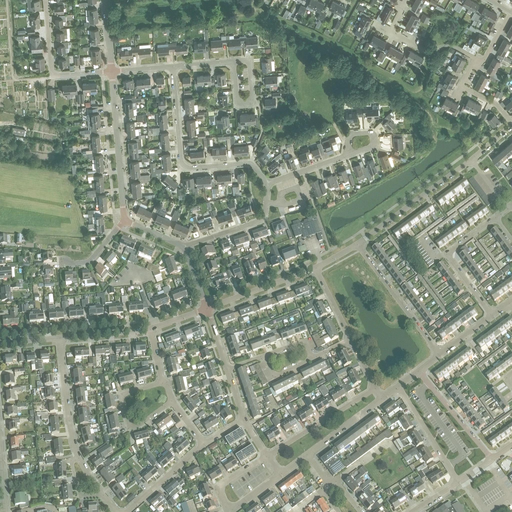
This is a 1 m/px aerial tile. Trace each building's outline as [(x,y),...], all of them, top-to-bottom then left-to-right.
[(27,0),(28,2),(28,10),(39,9),(39,5),(40,5),(39,1),(34,1),(33,0),(27,0)] [(316,0),(310,0),(306,8),(312,11),(314,8),(318,1),(316,0)] [(469,8),(473,1),(470,0),(465,0),(463,5),(469,8)] [(318,1),(314,8),(319,11),(318,12),(319,13),(317,18),(319,20),(323,13),(325,10),(322,9),(324,4),(318,1)] [(335,12),(339,4),(333,1),(329,8),(335,12)] [(473,1),(469,8),(467,12),(471,14),(472,10),(475,12),(479,5),(473,1)] [(55,6),(54,6),(54,13),(63,12),(63,2),(55,2),(55,6)] [(384,12),(390,16),(393,9),(389,7),(391,4),(386,2),(382,8),(381,11),(384,12)] [(422,6),(415,2),(412,8),(418,12),(422,6)] [(345,7),(339,4),(335,12),(333,15),(336,17),(337,13),(341,15),(344,10),(345,7)] [(89,16),(97,15),(97,9),(93,9),(93,5),(87,6),(87,10),(88,10),(89,16)] [(487,18),(491,11),(484,8),(481,15),(483,16),(483,18),(482,17),(480,21),(484,23),(487,18)] [(360,22),(368,26),(371,20),(367,18),(368,15),(361,11),(359,14),(363,16),(360,22)] [(491,11),(487,18),(493,21),(497,14),(491,11)] [(390,16),(384,12),(382,16),(379,15),(376,20),(382,22),(383,19),(387,21),(390,16)] [(39,16),(40,16),(39,13),(34,14),(34,16),(31,17),(32,28),(40,27),(39,16)] [(59,16),(55,16),(55,20),(56,26),(63,25),(63,21),(66,21),(65,15),(64,15),(61,15),(59,16)] [(97,15),(89,16),(89,22),(88,22),(88,26),(95,26),(94,22),(98,21),(97,15)] [(409,21),(419,27),(420,24),(417,22),(419,19),(412,15),(409,21)] [(334,27),(333,30),(335,32),(337,29),(341,22),(338,20),(334,27)] [(357,21),(355,23),(359,25),(357,28),(356,31),(361,34),(362,31),(365,33),(368,26),(360,22),(357,21)] [(419,27),(409,21),(405,28),(412,31),(414,28),(417,29),(419,27)] [(482,44),(484,45),(488,38),(484,36),(485,33),(476,28),(470,25),(468,29),(478,34),(475,40),(482,44)] [(95,29),(95,26),(88,26),(89,30),(90,30),(91,36),(99,35),(98,29),(95,29)] [(60,29),(56,29),(56,33),(57,39),(64,39),(64,35),(67,35),(67,29),(60,29)] [(205,41),(194,42),(195,52),(206,51),(206,45),(208,45),(208,38),(207,29),(204,29),(205,38),(205,41)] [(99,35),(91,36),(91,42),(90,42),(90,47),(96,46),(96,42),(100,42),(99,35)] [(375,48),(380,38),(374,35),(370,43),(374,45),(372,47),(375,48)] [(226,43),(225,36),(222,37),(222,40),(211,41),(212,51),(223,50),(223,44),(226,43)] [(229,36),(225,36),(226,43),(230,43),(230,49),(241,48),(240,42),(243,42),(243,36),(240,37),(240,38),(234,39),(234,36),(229,36)] [(247,36),(243,36),(243,42),(246,42),(247,48),(258,47),(257,37),(255,37),(247,38),(247,36)] [(32,52),(42,52),(42,42),(38,42),(38,37),(30,37),(32,52)] [(386,42),(380,38),(375,48),(377,50),(379,47),(382,49),(386,42)] [(475,40),(473,39),(469,46),(469,47),(465,44),(462,48),(475,55),(477,50),(478,51),(482,44),(475,40)] [(500,46),(507,50),(511,44),(504,40),(500,46)] [(61,46),(57,46),(58,53),(65,52),(65,48),(68,48),(68,44),(68,42),(66,42),(62,42),(61,43),(61,46)] [(176,44),(172,44),(173,51),(177,51),(177,54),(188,53),(187,45),(187,43),(183,44),(183,45),(176,46),(176,44)] [(169,46),(158,47),(158,48),(159,55),(169,55),(169,51),(173,51),(172,44),(168,45),(169,46)] [(393,57),(397,50),(390,46),(386,54),(393,57)] [(507,50),(500,46),(497,52),(504,56),(507,50)] [(136,54),(135,47),(131,47),(130,47),(122,47),(121,48),(117,49),(118,55),(121,55),(122,59),(133,58),(132,54),(136,54)] [(139,47),(135,47),(136,54),(140,54),(140,57),(151,56),(150,47),(139,48),(139,47)] [(403,53),(397,50),(393,57),(399,61),(403,53)] [(401,63),(404,65),(407,59),(407,58),(414,61),(417,54),(411,51),(411,52),(408,56),(405,55),(404,57),(401,63)] [(455,61),(463,66),(466,60),(460,57),(462,54),(456,51),(455,54),(458,56),(455,61)] [(414,61),(412,64),(418,67),(419,65),(420,65),(424,58),(417,54),(414,61)] [(70,65),(69,61),(69,55),(62,56),(63,59),(58,60),(59,66),(66,66),(69,65),(70,65)] [(35,59),(36,67),(32,68),(32,71),(36,71),(36,73),(40,73),(39,70),(44,69),(44,63),(45,63),(44,58),(35,59)] [(274,61),(273,61),(272,58),(265,58),(265,62),(262,62),(263,72),(272,71),(275,71),(274,61)] [(490,63),(490,64),(497,68),(500,62),(494,58),(491,63),(490,63)] [(463,66),(455,61),(452,67),(449,65),(447,69),(452,71),(454,68),(460,72),(463,66)] [(497,68),(490,64),(489,65),(489,66),(487,70),(494,74),(497,68)] [(452,71),(447,69),(445,72),(448,73),(445,79),(454,83),(457,78),(451,75),(452,71)] [(222,83),(226,83),(225,74),(218,74),(218,83),(215,83),(216,87),(222,86),(222,83)] [(478,80),(485,84),(489,78),(481,74),(478,80)] [(211,75),(204,76),(205,83),(208,83),(208,85),(211,84),(215,84),(214,78),(211,78),(211,75)] [(205,83),(204,76),(198,76),(198,80),(195,80),(195,86),(198,86),(198,84),(205,83)] [(281,76),(263,77),(264,81),(266,81),(266,84),(266,87),(278,86),(278,81),(281,81),(281,76)] [(136,90),(134,90),(135,96),(138,96),(138,90),(139,90),(142,87),(142,86),(144,86),(144,79),(137,79),(137,86),(135,86),(136,90)] [(454,83),(445,79),(442,84),(439,83),(438,86),(443,89),(445,86),(451,89),(454,83)] [(131,89),(134,88),(134,82),(130,82),(130,80),(123,81),(124,88),(131,87),(131,89)] [(485,84),(478,80),(475,87),(482,90),(485,84)] [(443,89),(441,95),(444,96),(442,99),(445,100),(441,108),(447,111),(448,109),(452,101),(446,98),(449,92),(443,89)] [(222,91),(214,92),(214,94),(214,96),(219,96),(220,104),(228,103),(227,96),(227,95),(222,95),(222,91)] [(273,99),(265,100),(266,108),(277,107),(276,99),(276,97),(281,96),(280,93),(272,94),(273,96),(273,97),(273,99)] [(161,110),(165,110),(164,106),(166,106),(166,99),(164,99),(164,96),(157,97),(157,103),(159,103),(159,107),(161,107),(161,110)] [(132,102),(125,103),(126,109),(133,109),(137,108),(137,102),(136,102),(136,98),(135,98),(132,99),(132,102)] [(471,111),(475,103),(469,99),(465,107),(471,111)] [(452,101),(448,109),(454,112),(452,115),(455,116),(458,112),(459,110),(456,108),(458,104),(452,101)] [(481,106),(475,103),(471,111),(477,114),(481,106)] [(367,108),(363,108),(364,114),(368,114),(368,119),(371,119),(371,118),(379,118),(378,109),(379,109),(379,105),(373,106),(373,109),(367,110),(367,108)] [(88,114),(87,114),(87,121),(99,120),(99,113),(98,113),(97,107),(95,107),(87,108),(87,111),(88,114)] [(358,116),(362,116),(362,107),(357,107),(357,112),(346,112),(347,122),(358,121),(358,116)] [(165,110),(161,110),(151,111),(146,111),(147,114),(151,113),(151,114),(156,114),(156,121),(168,120),(167,113),(165,113),(165,110)] [(491,112),(490,114),(484,111),(481,117),(486,120),(486,119),(488,120),(493,126),(499,121),(494,115),(493,113),(491,112)] [(248,124),(248,114),(240,115),(241,121),(238,122),(239,128),(242,128),(241,124),(248,124)] [(248,114),(248,124),(256,123),(256,127),(259,126),(258,120),(256,120),(255,114),(248,114)] [(387,121),(383,124),(386,127),(386,128),(389,131),(396,125),(390,119),(392,116),(390,114),(385,119),(387,121)] [(217,119),(218,128),(226,127),(226,124),(230,124),(229,115),(222,115),(222,119),(217,119)] [(99,120),(87,121),(88,127),(90,127),(90,130),(84,130),(84,134),(91,133),(97,133),(96,129),(96,126),(100,126),(99,120)] [(84,134),(82,134),(82,137),(84,137),(88,137),(88,139),(92,139),(92,143),(100,142),(99,135),(97,136),(97,133),(91,133),(84,134)] [(396,136),(393,136),(394,139),(394,149),(403,149),(402,135),(396,136)] [(234,136),(230,136),(230,138),(231,147),(234,146),(235,155),(242,155),(241,143),(241,142),(234,143),(234,137),(234,136)] [(328,153),(335,151),(333,145),(337,143),(335,137),(323,142),(324,146),(325,146),(328,153)] [(130,142),(129,142),(130,149),(138,149),(138,145),(137,142),(141,142),(141,138),(139,139),(134,139),(130,139),(130,142)] [(318,148),(312,150),(314,158),(321,156),(320,151),(323,150),(321,143),(317,144),(318,148)] [(288,153),(284,154),(286,158),(289,167),(295,164),(294,159),(297,158),(295,151),(293,145),(287,147),(288,153)] [(263,154),(258,158),(263,164),(269,158),(272,156),(269,153),(268,151),(269,150),(266,146),(260,151),(263,154)] [(307,154),(310,153),(308,147),(302,149),(303,153),(299,155),(302,162),(309,160),(307,154)] [(506,147),(501,151),(506,157),(511,153),(506,147)] [(138,149),(130,149),(130,157),(132,156),(133,159),(135,159),(142,158),(146,158),(147,158),(147,156),(146,156),(146,155),(142,155),(139,155),(138,152),(141,152),(140,148),(138,149)] [(220,157),(219,148),(213,149),(209,149),(210,155),(213,155),(213,157),(220,157)] [(501,151),(497,155),(502,161),(506,157),(501,151)] [(92,156),(92,153),(83,154),(83,157),(89,157),(89,160),(95,159),(96,163),(103,162),(103,155),(92,156)] [(273,163),(269,167),(273,172),(280,166),(276,161),(282,157),(280,153),(277,156),(271,160),(273,163)] [(387,155),(380,158),(383,168),(391,166),(388,158),(387,155)] [(507,167),(502,161),(497,155),(492,159),(497,165),(499,163),(504,169),(506,172),(507,172),(509,170),(507,167)] [(368,167),(365,168),(366,173),(367,175),(368,177),(369,181),(372,179),(370,173),(377,171),(380,170),(378,165),(375,166),(373,160),(366,162),(368,167)] [(171,161),(162,162),(164,162),(165,169),(162,169),(156,169),(155,162),(151,163),(151,173),(152,173),(155,173),(156,173),(162,172),(170,171),(170,168),(172,168),(171,161)] [(92,170),(87,170),(87,174),(94,173),(94,170),(95,170),(96,170),(100,169),(104,169),(103,162),(96,163),(92,163),(92,170)] [(360,165),(353,167),(358,180),(368,177),(366,173),(365,170),(364,167),(361,168),(360,165)] [(346,170),(339,172),(342,181),(348,179),(350,185),(355,183),(354,180),(351,174),(350,174),(348,175),(346,170)] [(94,173),(87,174),(88,180),(95,179),(96,183),(103,182),(103,175),(100,175),(94,176),(94,173)] [(332,174),(325,177),(326,180),(326,181),(328,186),(334,184),(336,189),(340,188),(337,179),(334,180),(332,176),(332,174)] [(168,175),(163,181),(168,185),(173,179),(168,175)] [(191,178),(184,179),(184,185),(184,188),(191,187),(192,191),(195,190),(194,180),(191,180),(191,178)] [(173,179),(168,185),(174,190),(178,184),(173,179)] [(325,187),(324,182),(323,182),(319,183),(318,179),(311,182),(315,193),(319,192),(320,195),(323,194),(322,193),(327,191),(325,187)] [(465,180),(460,184),(464,189),(469,186),(465,180)] [(460,184),(455,187),(459,193),(464,189),(460,184)] [(459,193),(455,187),(450,191),(455,197),(459,193)] [(450,191),(446,194),(450,200),(455,197),(450,191)] [(446,194),(441,198),(445,204),(450,200),(446,194)] [(99,203),(106,202),(106,195),(97,196),(97,197),(96,197),(96,203),(99,203)] [(445,204),(441,198),(436,201),(440,207),(445,204)] [(136,208),(134,212),(136,214),(137,214),(143,216),(146,209),(148,206),(141,203),(138,201),(136,208)] [(159,213),(155,222),(161,224),(165,217),(166,214),(166,212),(160,210),(161,207),(163,204),(160,202),(158,206),(156,212),(159,213)] [(251,204),(244,207),(246,214),(253,212),(252,210),(251,204)] [(430,206),(426,209),(430,215),(435,211),(433,209),(430,206)] [(244,207),(237,209),(239,214),(239,217),(246,214),(244,207)] [(480,211),(484,216),(489,213),(485,207),(480,211)] [(152,212),(146,209),(143,216),(149,219),(152,212)] [(430,215),(426,209),(421,213),(425,218),(430,215)] [(227,211),(224,212),(225,214),(227,222),(234,219),(233,216),(232,212),(228,213),(227,211)] [(484,216),(480,211),(475,214),(479,220),(484,216)] [(421,213),(416,216),(420,222),(422,224),(427,221),(425,218),(421,213)] [(227,222),(225,214),(218,217),(220,224),(227,222)] [(479,220),(475,214),(470,218),(474,224),(479,220)] [(211,216),(204,218),(205,221),(208,228),(214,226),(213,222),(212,218),(211,216)] [(321,233),(317,220),(315,216),(308,218),(308,220),(304,221),(304,223),(301,224),(299,220),(293,223),(294,226),(292,227),(295,238),(303,235),(304,238),(317,234),(318,237),(319,242),(322,240),(321,236),(322,236),(321,233)] [(420,222),(416,216),(412,220),(416,225),(420,222)] [(165,217),(161,224),(168,227),(171,220),(165,217)] [(204,218),(198,220),(198,222),(201,230),(208,228),(205,221),(204,218)] [(474,224),(470,218),(465,221),(470,227),(474,224)] [(416,225),(412,220),(407,223),(411,229),(416,225)] [(180,232),(183,225),(177,222),(173,230),(180,232)] [(283,222),(272,226),(275,234),(286,230),(283,222)] [(411,229),(407,223),(402,227),(406,232),(411,229)] [(464,223),(459,226),(463,232),(468,228),(464,223)] [(189,228),(183,225),(180,232),(186,235),(188,231),(191,232),(194,225),(191,224),(189,228)] [(459,226),(454,230),(458,235),(463,232),(459,226)] [(406,232),(402,227),(397,230),(401,236),(406,232)] [(259,231),(262,239),(269,236),(266,229),(259,231)] [(494,238),(500,233),(496,229),(490,233),(494,238)] [(401,236),(397,230),(393,234),(397,239),(401,236)] [(458,235),(454,230),(449,233),(454,239),(458,235)] [(262,239),(259,231),(253,233),(255,241),(262,239)] [(454,239),(449,233),(445,237),(449,242),(454,239)] [(500,233),(494,238),(497,242),(503,238),(500,233)] [(0,235),(0,243),(2,243),(2,244),(7,244),(7,243),(10,243),(9,237),(7,237),(6,236),(0,237),(0,235)] [(247,235),(241,238),(243,245),(244,247),(244,248),(248,246),(247,244),(250,243),(247,235)] [(445,237),(440,240),(444,246),(449,242),(445,237)] [(126,248),(129,241),(123,238),(119,245),(126,248)] [(241,238),(234,240),(237,247),(237,248),(237,250),(244,247),(243,245),(241,238)] [(507,243),(503,238),(497,242),(501,247),(507,243)] [(444,246),(440,240),(435,244),(440,249),(444,246)] [(136,243),(129,241),(126,248),(132,251),(136,243)] [(228,242),(221,244),(224,252),(231,249),(231,250),(233,257),(235,261),(238,260),(236,256),(234,249),(233,246),(230,247),(228,242)] [(510,248),(507,243),(501,247),(504,252),(510,248)] [(375,254),(381,250),(377,245),(372,249),(375,254)] [(139,254),(138,256),(143,259),(144,258),(145,256),(148,248),(141,246),(140,249),(138,253),(139,254)] [(213,246),(202,251),(204,258),(205,257),(206,261),(211,259),(209,256),(211,255),(216,253),(213,246)] [(276,246),(270,249),(273,257),(269,258),(270,260),(273,267),(279,265),(277,258),(280,257),(279,256),(277,250),(276,246)] [(287,251),(282,253),(286,262),(291,260),(297,258),(296,257),(300,256),(299,253),(296,246),(293,248),(293,249),(287,251)] [(134,256),(130,263),(133,264),(136,265),(139,260),(136,259),(138,253),(140,249),(137,247),(134,256)] [(463,261),(469,257),(467,255),(470,253),(465,247),(459,252),(461,255),(459,256),(463,261)] [(148,248),(145,256),(151,259),(154,251),(148,248)] [(385,255),(381,250),(375,254),(379,259),(385,255)] [(12,258),(12,251),(0,251),(0,265),(5,265),(5,258),(12,258)] [(109,254),(103,261),(107,264),(105,266),(109,269),(110,270),(112,268),(109,265),(115,258),(114,258),(116,256),(114,254),(112,252),(110,254),(109,254)] [(43,263),(52,263),(51,255),(43,256),(43,255),(40,255),(40,259),(43,259),(43,263)] [(388,259),(385,255),(379,259),(382,264),(388,259)] [(472,262),(469,257),(463,261),(467,266),(472,262)] [(167,269),(175,266),(173,259),(165,262),(167,269)] [(261,272),(267,269),(263,259),(261,260),(262,262),(258,264),(261,272)] [(392,264),(388,259),(382,264),(386,268),(392,264)] [(476,266),(472,262),(467,266),(470,270),(476,266)] [(216,275),(215,271),(218,270),(216,263),(207,266),(210,273),(211,276),(216,275)] [(249,276),(255,274),(251,263),(245,266),(249,276)] [(440,272),(446,268),(442,263),(437,268),(440,272)] [(7,268),(0,269),(0,279),(11,278),(10,268),(14,268),(15,268),(14,264),(6,265),(7,268)] [(392,264),(386,268),(389,273),(395,269),(392,264)] [(101,277),(106,271),(99,265),(95,271),(97,272),(96,273),(101,277)] [(50,266),(43,267),(43,272),(42,272),(41,273),(41,276),(43,277),(44,280),(50,280),(49,276),(53,276),(52,269),(50,269),(50,266)] [(177,273),(175,266),(167,269),(170,275),(177,273)] [(476,266),(470,270),(473,275),(479,271),(476,266)] [(239,280),(243,278),(239,267),(232,269),(235,278),(238,277),(239,280)] [(450,273),(446,268),(440,272),(444,277),(450,273)] [(107,272),(115,279),(117,276),(110,270),(109,269),(107,272)] [(399,273),(395,269),(389,273),(393,278),(399,273)] [(479,271),(473,275),(477,280),(482,276),(479,271)] [(96,286),(99,285),(92,273),(90,275),(89,275),(89,272),(82,273),(83,281),(87,281),(87,285),(94,284),(96,286)] [(218,276),(214,277),(215,281),(218,288),(219,289),(222,287),(222,286),(226,285),(226,284),(225,282),(225,281),(229,279),(229,280),(232,279),(230,272),(227,273),(228,276),(224,278),(223,274),(218,276)] [(399,273),(393,278),(396,282),(402,278),(399,273)] [(450,273),(444,277),(447,282),(453,278),(450,273)] [(68,274),(64,274),(64,275),(65,283),(72,282),(72,285),(76,284),(76,277),(76,276),(71,276),(71,274),(68,274)] [(486,281),(482,276),(477,280),(480,285),(486,281)] [(406,283),(402,278),(396,282),(400,287),(406,283)] [(456,282),(453,278),(447,282),(451,287),(456,282)] [(460,287),(456,282),(451,287),(454,291),(460,287)] [(301,288),(303,295),(304,298),(313,295),(310,287),(308,288),(307,285),(301,288)] [(405,294),(410,289),(407,285),(401,289),(405,294)] [(509,291),(504,285),(499,288),(504,294),(509,291)] [(464,292),(460,287),(454,291),(458,296),(464,292)] [(6,304),(11,303),(9,288),(0,289),(0,290),(0,296),(2,296),(2,298),(2,301),(4,301),(5,301),(6,304)] [(184,288),(177,290),(178,292),(180,300),(187,297),(184,290),(184,288)] [(295,292),(292,293),(294,298),(297,297),(303,295),(301,288),(294,290),(295,292)] [(504,294),(499,288),(495,292),(499,298),(504,294)] [(414,294),(410,289),(405,294),(408,298),(414,294)] [(180,300),(178,292),(171,294),(174,302),(180,300)] [(294,298),(292,293),(289,294),(288,292),(282,295),(285,302),(291,300),(291,299),(294,298)] [(499,298),(495,292),(489,296),(491,298),(494,302),(499,298)] [(164,294),(158,296),(162,306),(168,304),(165,297),(165,295),(165,296),(164,294)] [(417,299),(414,294),(408,298),(412,303),(417,299)] [(162,306),(158,296),(158,295),(154,296),(156,300),(152,301),(155,309),(162,306)] [(285,302),(282,295),(276,297),(277,298),(273,299),(276,305),(279,304),(285,302)] [(126,311),(124,297),(121,297),(122,305),(115,306),(116,314),(123,313),(123,311),(126,311)] [(136,312),(135,304),(128,305),(128,297),(127,297),(124,297),(126,311),(129,310),(129,313),(136,312)] [(59,311),(55,311),(56,319),(63,319),(63,316),(63,313),(66,313),(65,310),(64,298),(62,298),(62,303),(61,303),(62,310),(62,311),(59,311)] [(138,299),(135,300),(135,304),(136,312),(143,311),(142,303),(138,304),(138,299)] [(270,299),(264,301),(266,309),(272,306),(276,305),(273,299),(270,301),(270,299)] [(421,303),(417,299),(412,303),(415,308),(421,303)] [(266,309),(264,301),(257,304),(258,305),(255,306),(257,312),(260,311),(266,309)] [(112,306),(105,307),(105,311),(109,311),(109,312),(109,314),(116,314),(115,306),(115,302),(112,302),(112,306)] [(315,303),(310,306),(305,308),(306,312),(313,309),(315,314),(317,313),(324,309),(322,303),(317,306),(315,303)] [(421,303),(415,308),(419,312),(424,308),(421,303)] [(48,304),(45,304),(45,311),(48,311),(48,312),(49,320),(56,319),(55,311),(55,306),(49,307),(49,304),(48,304)] [(251,306),(245,308),(248,316),(254,313),(257,312),(255,306),(252,307),(251,306)] [(240,312),(236,313),(238,319),(240,324),(244,322),(243,319),(249,317),(248,316),(245,308),(239,310),(240,312)] [(424,308),(419,312),(422,317),(428,313),(424,308)] [(473,308),(467,312),(472,318),(477,314),(473,308)] [(3,318),(3,326),(18,324),(17,309),(10,310),(11,314),(11,317),(3,318)] [(324,309),(317,313),(320,318),(317,320),(318,323),(327,318),(326,316),(327,315),(324,309)] [(35,310),(36,321),(43,321),(43,313),(39,313),(38,310),(35,310)] [(472,318),(467,312),(462,316),(467,322),(472,318)] [(233,313),(226,315),(229,322),(236,320),(238,319),(236,313),(233,314),(233,313)] [(428,313),(422,317),(426,322),(431,317),(428,313)] [(229,322),(226,315),(220,317),(223,325),(229,322)] [(462,316),(458,320),(462,326),(467,322),(462,316)] [(435,322),(431,317),(426,322),(429,327),(435,322)] [(328,321),(327,318),(318,323),(320,326),(323,324),(326,330),(333,326),(330,320),(328,321)] [(458,320),(453,323),(457,330),(462,326),(458,320)] [(511,327),(506,321),(501,325),(506,331),(511,327)] [(453,323),(448,327),(452,333),(457,330),(453,323)] [(304,325),(298,327),(301,334),(307,332),(304,325)] [(501,325),(496,329),(501,335),(506,331),(501,325)] [(197,326),(190,328),(193,335),(194,338),(200,336),(201,337),(204,336),(201,330),(199,331),(197,326)] [(336,332),(333,326),(326,330),(329,335),(336,332)] [(298,327),(292,329),(295,336),(301,334),(298,327)] [(452,333),(448,327),(443,331),(447,337),(452,333)] [(185,335),(183,336),(185,343),(188,342),(186,337),(193,335),(190,328),(184,331),(185,335)] [(295,336),(292,329),(286,331),(289,338),(295,336)] [(496,329),(491,332),(496,339),(501,335),(496,329)] [(279,340),(277,334),(276,330),(267,333),(268,338),(271,345),(277,343),(276,341),(279,340)] [(286,331),(277,334),(279,340),(282,339),(283,341),(289,338),(286,331)] [(447,337),(443,331),(438,335),(442,341),(447,337)] [(323,338),(320,340),(322,343),(323,345),(326,344),(332,341),(339,338),(336,332),(329,335),(323,338)] [(491,332),(486,336),(491,342),(496,339),(491,332)] [(178,333),(171,335),(174,342),(180,340),(182,344),(185,343),(183,336),(180,337),(178,333)] [(239,343),(237,336),(240,336),(240,335),(239,333),(234,334),(228,336),(229,339),(228,340),(230,346),(237,343),(239,343)] [(167,342),(164,343),(166,350),(169,349),(169,347),(175,345),(174,342),(171,335),(165,338),(167,342)] [(491,342),(486,336),(481,340),(486,346),(491,342)] [(271,345),(268,338),(262,340),(265,347),(271,345)] [(265,347),(262,340),(256,342),(259,349),(265,347)] [(488,349),(486,346),(481,340),(476,344),(478,346),(475,349),(480,354),(482,352),(483,353),(488,349)] [(259,349),(256,342),(250,344),(253,352),(259,349)] [(239,350),(237,343),(230,346),(232,352),(239,350)] [(135,346),(132,346),(133,355),(133,358),(136,357),(136,356),(142,356),(142,352),(145,352),(145,344),(135,345),(135,346)] [(246,347),(239,350),(232,352),(234,358),(241,356),(240,352),(244,351),(245,351),(246,354),(248,353),(251,352),(249,347),(246,348),(246,347)] [(208,351),(201,353),(201,352),(199,353),(198,349),(192,351),(187,353),(189,356),(193,355),(194,356),(196,355),(196,356),(199,355),(200,357),(202,356),(203,360),(211,358),(208,351)] [(469,349),(464,353),(468,359),(473,355),(470,351),(469,349)] [(341,361),(348,357),(345,352),(338,355),(341,361)] [(37,360),(38,370),(42,370),(42,366),(42,361),(49,361),(48,353),(40,354),(41,360),(37,360)] [(468,359),(464,353),(459,357),(463,363),(468,359)] [(38,370),(37,360),(34,360),(34,354),(26,355),(27,362),(31,362),(31,366),(35,365),(35,371),(38,370)] [(173,359),(167,361),(169,368),(179,365),(178,359),(183,358),(183,357),(186,357),(185,354),(182,354),(176,356),(173,356),(173,359)] [(12,356),(5,357),(6,364),(13,364),(12,360),(16,359),(15,356),(12,356)] [(113,357),(113,365),(124,364),(123,362),(117,362),(116,356),(113,357)] [(348,357),(341,361),(337,363),(339,366),(342,364),(344,367),(351,363),(348,357)] [(463,363),(459,357),(454,360),(458,366),(463,363)] [(454,360),(449,364),(453,370),(458,366),(454,360)] [(324,361),(318,364),(321,371),(322,373),(331,369),(330,367),(327,361),(324,362),(324,361)] [(508,367),(504,362),(501,364),(500,361),(497,363),(499,365),(503,371),(508,367)] [(195,377),(208,373),(215,371),(212,364),(206,366),(207,369),(199,372),(200,374),(195,375),(195,376),(195,377)] [(318,364),(312,367),(315,374),(321,371),(318,364)] [(449,364),(444,368),(448,374),(453,370),(449,364)] [(179,365),(169,368),(171,375),(178,373),(177,373),(179,373),(181,373),(179,365)] [(503,371),(499,365),(494,369),(499,374),(503,371)] [(312,367),(306,370),(310,376),(315,374),(312,367)] [(74,379),(82,378),(81,373),(84,373),(84,368),(82,368),(77,368),(78,371),(73,372),(74,379)] [(444,368),(439,371),(444,377),(448,374),(444,368)] [(136,369),(133,370),(135,378),(138,377),(138,381),(143,380),(143,379),(145,379),(142,371),(136,373),(136,369)] [(149,369),(142,371),(145,379),(147,378),(147,379),(151,377),(149,369)] [(240,377),(247,375),(245,369),(238,371),(240,377)] [(494,369),(490,372),(494,378),(499,374),(494,369)] [(130,374),(124,376),(126,383),(128,383),(129,383),(133,382),(132,379),(135,378),(133,370),(130,371),(130,374)] [(310,376),(306,370),(301,373),(301,374),(298,375),(301,381),(310,376)] [(126,383),(124,376),(123,371),(120,372),(121,377),(118,377),(118,374),(114,375),(116,383),(120,382),(120,386),(125,384),(126,383)] [(208,373),(205,374),(208,380),(210,379),(210,380),(217,377),(215,371),(208,373)] [(350,378),(347,379),(348,382),(358,377),(355,372),(355,371),(353,372),(348,375),(350,378)] [(444,377),(439,371),(434,375),(438,381),(444,377)] [(494,378),(490,372),(485,376),(489,382),(494,378)] [(44,385),(53,384),(52,377),(47,377),(46,374),(40,375),(41,378),(44,378),(44,385)] [(334,374),(325,379),(327,382),(328,383),(337,379),(334,374)] [(249,381),(247,375),(240,377),(242,383),(249,381)] [(295,375),(289,378),(292,385),(298,382),(300,386),(303,384),(301,381),(298,375),(296,377),(295,375)] [(5,385),(14,385),(13,377),(5,378),(5,385)] [(82,378),(74,379),(75,386),(79,385),(80,388),(86,387),(86,386),(86,383),(86,382),(85,377),(82,378)] [(358,377),(348,382),(347,383),(346,383),(345,384),(342,385),(343,386),(347,393),(353,390),(352,388),(361,383),(361,382),(360,382),(358,377)] [(179,379),(176,380),(178,387),(184,385),(188,385),(187,382),(184,382),(183,378),(179,379)] [(289,378),(283,381),(287,388),(292,385),(289,378)] [(251,387),(249,381),(242,383),(244,389),(251,387)] [(283,381),(278,384),(281,391),(287,388),(283,381)] [(214,392),(221,390),(219,383),(212,385),(214,392)] [(270,390),(273,395),(274,397),(277,396),(275,393),(281,391),(278,384),(272,387),(273,388),(270,390)] [(184,385),(178,387),(179,394),(183,393),(186,392),(186,388),(188,388),(188,385),(184,385)] [(325,386),(322,387),(323,389),(327,396),(330,395),(326,388),(325,386)] [(22,387),(20,387),(10,388),(11,392),(6,393),(7,402),(16,401),(16,396),(13,397),(13,391),(20,391),(20,392),(22,392),(22,387)] [(80,391),(75,391),(76,398),(84,397),(87,397),(87,392),(86,387),(80,388),(80,391)] [(253,393),(251,387),(244,389),(246,395),(253,393)] [(322,387),(319,389),(320,391),(324,398),(325,398),(327,396),(323,389),(322,387)] [(451,397),(457,392),(453,387),(447,392),(451,397)] [(47,388),(41,388),(41,394),(41,395),(42,397),(46,396),(46,399),(54,398),(53,390),(47,391),(47,388)] [(336,392),(340,399),(346,395),(341,389),(336,392)] [(493,398),(499,393),(495,389),(489,393),(493,398)] [(213,400),(208,401),(209,405),(211,404),(212,404),(218,402),(223,400),(222,397),(223,397),(221,390),(214,392),(211,393),(213,400)] [(336,392),(330,396),(333,400),(334,402),(340,399),(336,392)] [(457,392),(451,397),(455,401),(461,396),(457,392)] [(106,404),(114,402),(113,400),(114,400),(113,395),(110,396),(109,393),(101,395),(101,398),(105,397),(106,404)] [(253,393),(246,395),(248,401),(255,399),(253,393)] [(499,393),(493,398),(496,402),(502,398),(499,393)] [(188,407),(197,400),(200,398),(197,396),(192,400),(189,397),(184,401),(188,407)] [(320,396),(317,398),(320,402),(324,409),(329,406),(328,403),(325,399),(322,401),(320,396)] [(465,401),(461,396),(455,401),(459,406),(465,401)] [(84,397),(76,398),(77,405),(81,405),(82,408),(89,407),(92,406),(92,404),(88,404),(88,402),(85,402),(84,397)] [(324,409),(320,402),(317,398),(314,400),(317,404),(314,406),(313,405),(314,405),(310,398),(307,399),(314,411),(316,410),(318,412),(324,409)] [(502,398),(496,402),(498,405),(496,406),(498,409),(506,403),(502,398)] [(257,405),(255,399),(248,401),(250,407),(257,405)] [(309,409),(303,412),(308,419),(313,416),(311,413),(314,411),(307,399),(304,401),(308,408),(309,409)] [(197,400),(188,407),(192,413),(198,409),(196,406),(200,403),(197,400)] [(465,401),(459,406),(463,411),(469,406),(465,401)] [(114,402),(106,404),(107,410),(104,411),(104,413),(113,412),(112,409),(116,408),(115,404),(114,404),(114,402)] [(394,403),(389,406),(394,413),(399,409),(394,403)] [(509,408),(506,403),(498,409),(499,411),(501,409),(503,412),(504,412),(505,413),(509,410),(508,409),(509,408)] [(50,413),(57,412),(57,405),(47,405),(47,409),(49,409),(50,413)] [(215,408),(213,408),(217,414),(218,416),(221,414),(225,420),(231,417),(227,410),(223,412),(219,405),(218,405),(215,408)] [(259,411),(257,405),(250,407),(252,413),(259,411)] [(394,413),(389,406),(384,410),(388,416),(394,413)] [(473,411),(469,406),(463,411),(467,416),(473,411)] [(82,411),(78,411),(79,418),(87,417),(90,417),(89,407),(82,408),(82,411)] [(8,417),(17,416),(16,408),(8,409),(8,417)] [(298,416),(300,420),(302,422),(308,419),(303,412),(302,410),(299,412),(301,414),(298,416)] [(261,417),(259,411),(252,413),(254,420),(261,417)] [(473,411),(467,416),(471,421),(477,416),(473,411)] [(113,414),(105,416),(106,419),(107,425),(110,424),(118,423),(118,421),(117,416),(114,417),(113,414)] [(48,416),(41,416),(42,420),(50,420),(51,427),(58,426),(58,419),(52,419),(52,415),(48,416)] [(167,416),(161,420),(166,426),(172,422),(167,416)] [(371,419),(376,426),(381,422),(376,416),(371,419)] [(387,426),(387,425),(390,423),(385,416),(382,419),(387,426)] [(402,416),(398,419),(390,423),(392,426),(392,427),(399,422),(399,421),(403,427),(410,422),(406,417),(404,418),(402,416)] [(477,416),(471,421),(475,425),(481,420),(477,416)] [(87,417),(79,418),(80,425),(84,425),(84,427),(85,427),(91,426),(91,422),(90,417),(87,417)] [(211,418),(208,420),(209,420),(209,422),(213,428),(219,424),(215,418),(212,420),(211,418)] [(287,422),(291,429),(297,426),(293,419),(290,421),(288,418),(286,420),(287,421),(287,422)] [(376,426),(371,419),(366,423),(370,430),(376,426)] [(19,420),(17,420),(9,421),(10,424),(9,424),(10,432),(16,431),(16,424),(20,424),(19,420)] [(160,431),(166,426),(161,420),(156,424),(158,428),(156,430),(160,435),(162,433),(160,431)] [(208,420),(202,423),(202,424),(203,425),(207,431),(213,428),(209,422),(209,420),(208,420)] [(481,420),(475,425),(479,430),(485,425),(481,420)] [(282,423),(282,424),(282,425),(282,426),(286,432),(291,429),(287,422),(285,424),(285,423),(284,423),(283,423),(282,423)] [(410,422),(403,427),(406,432),(413,428),(410,422)] [(110,424),(107,425),(108,431),(109,434),(117,433),(116,430),(120,429),(119,425),(118,425),(118,423),(110,424)] [(370,430),(366,423),(360,427),(365,434),(370,430)] [(84,427),(80,428),(81,431),(83,438),(93,435),(92,430),(92,429),(96,428),(96,425),(91,426),(85,427),(84,427)] [(360,427),(355,431),(360,438),(365,434),(360,427)] [(511,434),(507,428),(502,432),(506,438),(511,434)] [(178,429),(173,433),(171,435),(174,438),(176,437),(175,436),(180,432),(178,429)] [(246,437),(242,429),(236,433),(241,440),(246,437)] [(276,429),(271,432),(275,439),(281,436),(277,429),(276,429)] [(388,429),(384,433),(389,440),(393,437),(388,429)] [(264,432),(264,433),(266,436),(270,443),(275,439),(271,432),(270,431),(269,430),(267,431),(266,431),(264,432)] [(355,431),(350,435),(355,441),(360,438),(355,431)] [(147,432),(141,434),(143,441),(147,455),(150,453),(150,452),(146,440),(149,439),(147,432)] [(502,432),(497,435),(502,441),(506,438),(502,432)] [(241,440),(236,433),(231,436),(235,444),(241,440)] [(384,433),(379,436),(383,441),(385,439),(386,439),(388,440),(389,440),(384,433)] [(413,443),(420,438),(416,433),(409,437),(413,443)] [(143,441),(141,434),(134,436),(136,443),(143,441)] [(18,440),(24,439),(23,435),(15,436),(16,440),(11,440),(11,448),(18,448),(18,440)] [(96,445),(93,435),(83,438),(84,444),(89,443),(90,446),(96,445)] [(355,441),(350,435),(345,439),(350,445),(355,441)] [(502,441),(497,435),(493,439),(497,444),(502,441)] [(235,444),(231,436),(225,440),(230,447),(235,444)] [(420,438),(413,443),(417,448),(423,444),(420,438)] [(350,445),(345,439),(339,443),(344,449),(350,445)] [(497,444),(493,439),(488,442),(492,448),(497,444)] [(177,442),(184,450),(190,445),(185,440),(182,442),(180,440),(177,442)] [(184,450),(177,442),(175,444),(177,447),(174,449),(179,455),(184,450)] [(335,448),(332,449),(335,452),(336,455),(339,453),(344,449),(339,443),(334,447),(335,448)] [(99,457),(92,462),(96,468),(97,468),(103,463),(105,466),(111,461),(109,458),(106,461),(102,455),(106,452),(108,454),(112,451),(109,446),(108,445),(98,452),(100,454),(98,455),(99,457)] [(257,454),(252,446),(247,450),(251,458),(257,454)] [(417,451),(410,456),(412,458),(416,456),(420,461),(423,459),(430,454),(427,449),(420,453),(419,454),(417,451)] [(20,456),(28,455),(28,450),(18,451),(18,454),(12,454),(13,462),(20,461),(20,456)] [(251,458),(247,450),(241,453),(246,461),(251,458)] [(319,458),(321,460),(321,461),(334,477),(345,468),(332,451),(331,452),(329,450),(319,458)] [(232,457),(227,460),(233,469),(238,466),(236,464),(239,462),(234,454),(233,452),(230,454),(232,457)] [(164,458),(169,464),(174,459),(169,453),(164,458)] [(246,461),(241,453),(236,457),(241,464),(246,461)] [(430,454),(423,459),(427,464),(434,460),(430,454)] [(158,463),(163,469),(169,464),(164,458),(161,455),(158,457),(161,460),(158,463)] [(106,469),(100,473),(104,479),(110,474),(114,472),(109,466),(113,463),(116,461),(114,459),(111,461),(105,466),(107,468),(106,469)] [(233,469),(227,460),(227,459),(222,462),(220,460),(218,462),(220,466),(224,472),(226,470),(228,472),(233,469)] [(25,467),(29,467),(28,464),(19,465),(19,468),(13,468),(14,476),(22,476),(22,470),(26,470),(25,467)] [(57,472),(66,471),(65,464),(56,464),(57,472)] [(418,473),(421,471),(427,467),(425,464),(416,470),(417,471),(418,473)] [(224,472),(220,466),(217,467),(218,469),(213,472),(217,479),(223,475),(221,473),(224,472)] [(197,467),(192,469),(195,476),(200,474),(201,475),(203,475),(204,474),(201,467),(198,469),(197,467)] [(349,488),(360,479),(368,473),(363,467),(358,472),(361,474),(353,481),(350,478),(345,482),(349,488)] [(153,468),(147,472),(153,478),(158,473),(153,468)] [(137,477),(140,481),(142,479),(139,475),(134,469),(131,471),(137,477)] [(195,476),(192,469),(186,472),(187,474),(185,475),(187,482),(191,480),(190,479),(195,476)] [(66,471),(57,472),(58,479),(58,480),(51,481),(51,484),(54,484),(58,483),(61,483),(61,479),(66,479),(66,471)] [(434,474),(439,481),(444,478),(440,471),(434,474)] [(147,472),(142,477),(147,483),(153,478),(147,472)] [(217,479),(213,472),(208,475),(208,473),(205,475),(208,481),(211,479),(212,482),(217,479)] [(299,473),(294,477),(298,482),(301,486),(303,485),(302,483),(300,480),(303,478),(299,473)] [(114,480),(110,474),(104,479),(108,485),(114,480)] [(439,481),(434,474),(429,478),(433,485),(439,481)] [(294,477),(289,481),(293,486),(295,489),(298,487),(299,486),(300,488),(301,486),(298,482),(294,477)] [(415,489),(419,495),(425,491),(422,486),(424,485),(420,477),(415,480),(418,486),(415,489)] [(175,481),(170,486),(177,494),(180,492),(183,490),(181,488),(185,485),(180,479),(177,483),(175,481)] [(362,482),(360,479),(349,488),(354,493),(359,489),(357,486),(362,482)] [(289,481),(284,485),(291,495),(294,498),(295,497),(293,496),(294,495),(293,493),(291,491),(292,490),(290,488),(293,486),(289,481)] [(202,494),(210,491),(206,482),(197,486),(198,489),(200,488),(202,494)] [(116,495),(122,491),(118,485),(112,490),(116,495)] [(291,495),(284,485),(278,489),(282,494),(285,492),(289,496),(291,495)] [(60,495),(71,494),(71,486),(62,487),(62,493),(59,493),(59,495),(60,495)] [(177,494),(170,486),(165,491),(171,497),(172,499),(177,494)] [(413,486),(405,491),(408,496),(410,494),(413,498),(419,495),(415,489),(413,486)] [(397,500),(401,506),(406,502),(404,498),(406,497),(402,490),(399,492),(402,497),(397,500)] [(122,491),(116,495),(120,501),(127,496),(122,491)] [(210,491),(202,494),(204,499),(202,500),(203,503),(210,500),(209,497),(212,496),(210,491)] [(272,493),(266,497),(271,503),(276,499),(272,493)] [(365,495),(359,500),(363,505),(369,500),(371,499),(372,498),(368,493),(366,494),(365,495)] [(20,509),(28,507),(28,504),(27,504),(27,498),(24,498),(24,494),(15,495),(16,500),(15,501),(15,506),(19,505),(20,509)] [(72,501),(71,494),(60,495),(61,498),(63,497),(63,502),(72,501)] [(160,495),(155,499),(161,506),(163,505),(165,506),(168,504),(166,502),(165,500),(160,495)] [(169,500),(173,505),(174,506),(177,504),(174,501),(172,499),(171,497),(168,499),(169,500)] [(271,503),(266,497),(261,501),(266,507),(271,503)] [(284,508),(286,507),(279,498),(277,500),(283,509),(284,508)] [(369,500),(363,505),(368,511),(371,508),(373,511),(382,503),(383,503),(383,502),(384,501),(383,499),(381,500),(376,503),(372,498),(371,499),(369,500)] [(155,499),(150,504),(152,507),(154,509),(157,506),(159,509),(161,506),(155,499)] [(401,506),(397,500),(392,503),(389,499),(386,501),(390,507),(392,506),(395,510),(401,506)] [(211,503),(210,500),(203,503),(204,506),(206,505),(208,511),(216,508),(214,502),(211,503)] [(318,511),(326,505),(323,500),(317,503),(318,506),(316,507),(318,511)] [(458,502),(452,507),(450,503),(444,506),(434,511),(464,511),(463,509),(463,506),(460,506),(458,502)] [(374,511),(381,511),(383,510),(381,508),(384,505),(382,503),(373,511),(374,511)]
